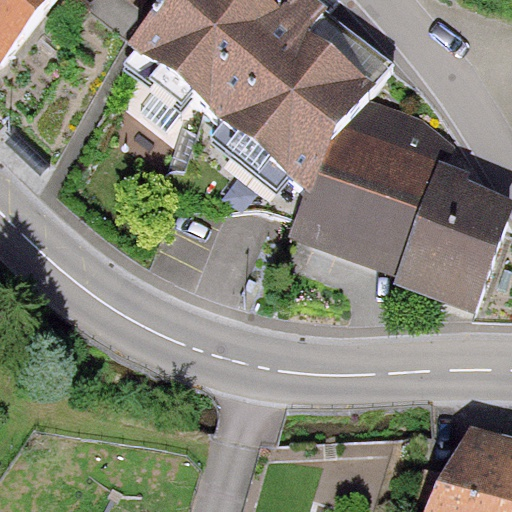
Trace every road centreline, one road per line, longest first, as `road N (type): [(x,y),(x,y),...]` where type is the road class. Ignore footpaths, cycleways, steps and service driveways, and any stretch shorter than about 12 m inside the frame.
road 1 (tertiary): [(511,369),(251,365),(137,326),(0,213)]
road 2 (residential): [(511,182),(395,0)]
